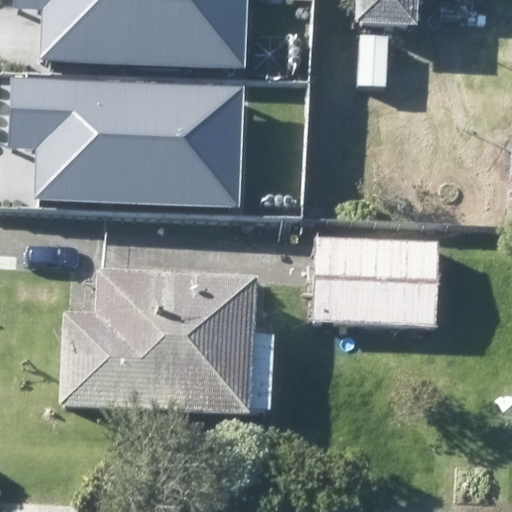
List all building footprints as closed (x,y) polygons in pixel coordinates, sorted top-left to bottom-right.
[(351,0),(350,35),(411,38),(411,30),(413,0),(429,0),(477,2),(477,0),(351,0)] [(0,90),(72,94),(74,70),(76,24),(0,20),(0,90)] [(383,93),(385,42),(357,41),(355,93),(383,93)] [(511,121),(510,121),(503,223),(511,223),(511,121)] [(385,246),(380,246),(310,245),(310,285),(309,329),(431,333),(433,247),(385,246)] [(247,344),(249,288),(93,281),(91,326),(69,325),(59,324),(57,418),(242,425),(242,419),(279,420),(281,346),(247,344)]
